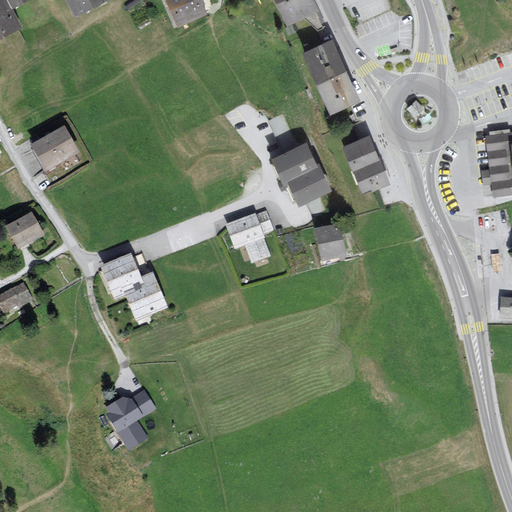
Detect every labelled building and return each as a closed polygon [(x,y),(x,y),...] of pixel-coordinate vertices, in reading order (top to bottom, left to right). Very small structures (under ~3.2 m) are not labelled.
[(24,0),(0,0),(0,35),(16,27),(6,10),(24,0)] [(104,0),(64,0),(73,16),(104,0)] [(203,12),(198,0),(160,0),(171,24),(203,12)] [(315,12),(309,0),(272,0),(283,26),(315,12)] [(356,99),(333,44),(303,57),(325,111),(356,99)] [(77,153),(66,130),(32,147),(44,170),(77,153)] [(511,131),(481,134),(485,197),(511,194),(511,131)] [(389,182),(372,140),(345,150),(362,193),(389,182)] [(315,169),(305,146),(273,161),(284,185),(290,182),(300,203),(329,190),(319,167),(315,169)] [(271,230),(265,213),(228,226),(236,248),(245,245),(251,261),(269,255),(261,233),(271,230)] [(44,232),(33,214),(8,228),(19,246),(44,232)] [(339,227),(315,233),(321,261),(345,255),(339,227)] [(141,253),(134,256),(140,270),(147,268),(141,253)] [(142,281),(131,256),(100,269),(111,295),(124,290),(136,318),(167,305),(155,275),(142,281)] [(498,256),(489,257),(491,273),(499,273),(498,256)] [(0,316),(29,303),(22,287),(0,296),(0,316)] [(511,301),(498,301),(497,319),(511,319),(511,301)] [(121,398),(106,408),(131,445),(145,436),(133,420),(152,407),(143,394),(126,406),(121,398)]
